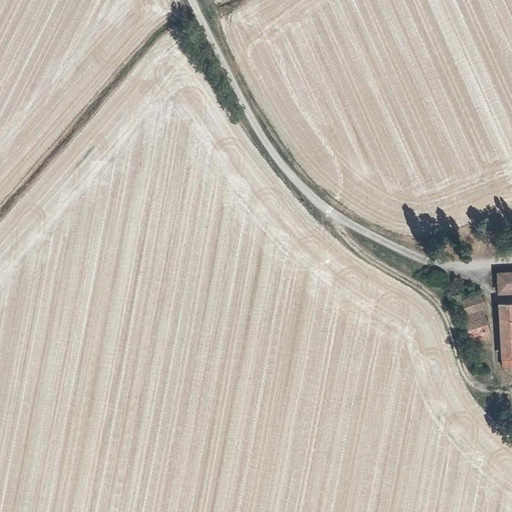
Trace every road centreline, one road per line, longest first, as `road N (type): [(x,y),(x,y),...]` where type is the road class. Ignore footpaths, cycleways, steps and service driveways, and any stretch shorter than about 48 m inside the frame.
road 1 (unclassified): [(467,274),(373,237),(316,201),(275,150),(193,0)]
road 2 (track): [(316,201),(444,315),(465,376),(487,389),(511,390)]
